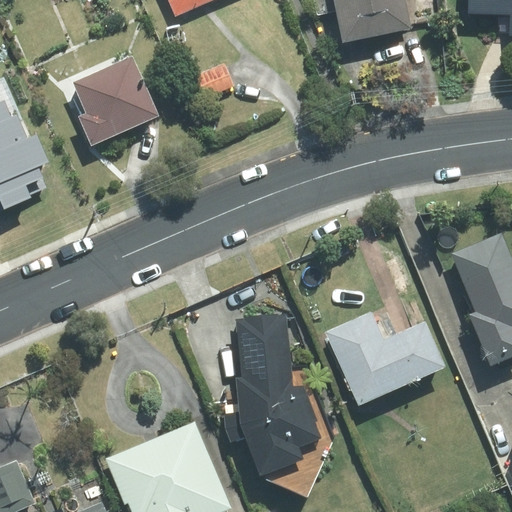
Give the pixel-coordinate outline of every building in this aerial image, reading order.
[(169,0),(177,16),(213,0),(169,0)] [(414,27),(408,0),(316,0),(319,14),(338,10),(344,41),(414,27)] [(511,0),(470,0),(471,11),(511,12),(511,35),(511,34),(511,0)] [(81,117),(94,145),(161,115),(135,56),(77,81),(91,113),(81,117)] [(225,63),(187,79),(197,101),(234,86),(225,63)] [(511,251),(504,233),(453,254),(478,312),(471,314),(492,364),(511,356),(511,251)] [(373,311),(328,331),(362,404),(447,366),(427,321),(385,339),(373,311)] [(233,441),(245,436),(248,436),(262,475),(320,453),(316,441),(327,437),(307,384),(295,389),(294,386),(289,316),(239,319),(243,378),(236,379),(239,413),(225,418),(233,441)] [(197,421),(109,458),(128,503),(131,502),(135,511),(220,511),(233,507),(197,421)] [(19,461),(0,469),(0,511),(12,511),(37,502),(19,461)] [(108,511),(104,503),(82,511),(108,511)]
